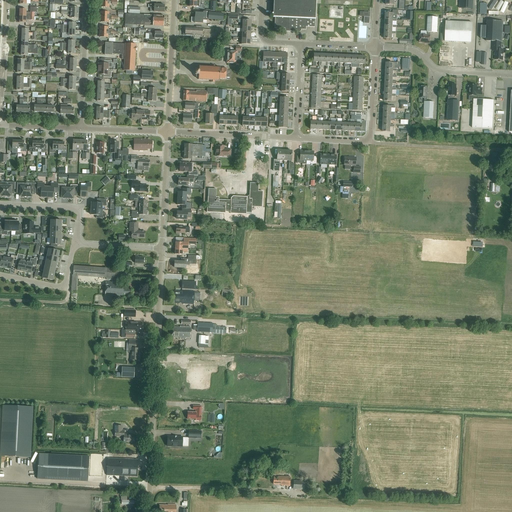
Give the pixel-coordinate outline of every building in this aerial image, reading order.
[(273,0),(273,17),(275,17),(275,28),(285,28),(285,30),(286,31),(300,32),(301,31),(301,29),(306,30),(306,27),(315,27),(315,19),(316,16),(316,3),(316,0),(273,0)] [(459,0),(460,8),(473,9),(473,0),(459,0)] [(207,19),(223,21),(224,13),(207,12),(203,12),(203,13),(196,12),(195,17),(195,23),(203,23),(203,20),(207,20),(207,19)] [(145,21),(150,21),(150,26),(164,26),(164,16),(125,13),(125,27),(136,28),(137,25),(141,25),(144,25),(145,21)] [(427,35),(420,35),(420,42),(426,43),(426,44),(430,44),(431,32),(437,33),(438,17),(428,17),(427,35)] [(503,26),(504,21),(487,20),(487,26),(481,25),(481,38),(486,38),(486,41),(493,41),(493,51),(496,51),(495,60),(503,60),(503,49),(501,49),(501,42),(503,42),(503,33),(510,33),(510,26),(503,26)] [(446,21),(445,41),(472,42),(472,22),(446,21)] [(184,28),(184,35),(191,36),(191,38),(194,38),(194,37),(202,37),(202,40),(210,41),(211,29),(203,29),(203,27),(196,26),(196,27),(185,27),(185,28),(184,28)] [(155,32),(149,32),(149,40),(155,40),(155,38),(163,38),(163,32),(155,32)] [(125,59),(124,70),(135,71),(136,51),(136,47),(136,44),(126,44),(125,44),(113,43),(105,43),(105,55),(112,55),(112,54),(122,54),(122,59),(125,59)] [(236,46),(236,51),(228,51),(227,63),(236,64),(236,63),(241,64),(241,58),(236,58),(237,51),(241,52),(241,47),(236,46)] [(245,58),(249,58),(249,61),(254,60),(253,51),(249,51),(249,54),(245,54),(245,58)] [(450,56),(445,56),(445,53),(440,53),(440,61),(450,61),(450,56)] [(98,63),(98,69),(108,69),(109,64),(111,64),(112,61),(104,60),(104,63),(98,63)] [(196,71),(195,70),(195,75),(196,75),(196,77),(199,78),(198,80),(211,80),(211,82),(215,82),(215,81),(219,81),(219,79),(226,80),(226,79),(230,79),(231,70),(226,70),(226,69),(220,69),(220,67),(216,67),(216,65),(212,65),(212,67),(199,66),(199,68),(197,68),(196,71)] [(108,71),(108,69),(98,69),(98,74),(103,75),(103,78),(111,78),(111,71),(108,71)] [(142,79),(152,80),(153,71),(142,70),(142,79)] [(448,85),(447,88),(449,89),(448,95),(449,95),(449,100),(448,100),(447,120),(458,121),(459,103),(456,100),(452,100),(453,95),(457,96),(457,91),(456,91),(457,85),(449,84),(449,85),(448,85)] [(473,110),(472,128),(492,129),(494,101),(494,100),(481,99),(481,95),(482,95),(483,88),(477,88),(478,85),(470,85),(470,86),(468,86),(468,89),(469,89),(469,95),(475,96),(475,99),(474,99),(473,110)] [(427,98),(428,87),(420,87),(420,98),(425,98),(424,101),(425,101),(424,117),(433,118),(434,102),(427,102),(427,98)] [(207,88),(207,91),(197,90),(197,91),(184,91),(183,100),(207,102),(207,99),(208,99),(208,94),(215,95),(214,105),(217,105),(218,98),(218,89),(207,88)] [(122,108),(129,108),(130,95),(122,95),(122,108)] [(131,119),(139,119),(140,119),(140,110),(132,110),(132,112),(129,112),(129,116),(129,117),(131,117),(131,119)] [(150,111),(140,110),(140,119),(139,119),(139,123),(141,123),(142,120),(149,120),(150,111)] [(206,114),(205,124),(213,124),(213,116),(217,116),(217,111),(211,110),(210,114),(206,114)] [(183,122),(191,122),(192,114),(183,114),(183,122)] [(148,149),(152,149),(152,141),(150,141),(150,140),(143,140),(143,139),(134,139),(134,150),(144,151),(144,150),(147,150),(148,149)] [(9,151),(12,151),(15,151),(15,148),(18,149),(18,140),(12,140),(12,144),(9,144),(9,151)] [(24,141),(18,140),(18,149),(21,149),(21,151),(26,152),(27,145),(24,145),(24,141)] [(80,150),(80,140),(73,140),(73,153),(70,152),(69,159),(76,159),(76,150),(80,150)] [(80,140),(80,150),(83,150),(83,159),(89,159),(89,153),(86,153),(87,141),(80,140)] [(29,152),(32,152),(38,152),(38,150),(38,141),(33,141),(33,145),(29,145),(29,152)] [(44,141),(38,141),(38,150),(40,150),(40,152),(47,153),(47,146),(44,146),(44,141)] [(49,153),(53,153),(55,153),(55,150),(58,150),(59,142),(53,142),(53,146),(50,146),(49,153)] [(64,142),(59,142),(58,150),(61,150),(61,153),(67,153),(67,146),(64,146),(64,142)] [(96,153),(103,153),(104,143),(96,142),(96,153)] [(119,142),(111,142),(111,153),(115,153),(115,159),(121,159),(122,151),(118,151),(119,142)] [(199,153),(202,153),(203,145),(184,144),(184,152),(196,152),(196,151),(199,151),(199,153)] [(231,156),(231,150),(226,149),(226,150),(224,150),(224,146),(216,146),(216,147),(215,148),(215,150),(216,150),(216,156),(223,157),(224,156),(231,156)] [(279,160),(284,160),(285,150),(279,150),(278,150),(277,163),(274,162),(273,171),(269,170),(268,181),(278,182),(279,160)] [(291,150),(285,150),(284,160),(289,161),(289,170),(294,170),(294,163),(291,163),(292,151),(291,151),(291,150)] [(307,160),(307,151),(301,150),(300,156),(297,156),(297,163),(302,163),(302,164),(306,165),(307,160)] [(314,151),(307,151),(307,160),(311,161),(310,164),(316,164),(317,156),(314,156),(314,151)] [(328,165),(328,155),(320,154),(320,164),(328,165)] [(328,155),(328,165),(336,165),(336,155),(328,155)] [(138,166),(149,167),(150,160),(137,159),(137,156),(139,156),(131,156),(131,163),(138,163),(138,166)] [(354,173),(360,173),(361,167),(355,166),(356,157),(351,157),(351,158),(345,157),(344,165),(354,166),(354,173)] [(488,164),(488,167),(488,168),(491,168),(492,168),(492,165),(498,165),(498,158),(488,158),(488,164)] [(261,165),(261,161),(255,161),(255,171),(263,172),(263,165),(261,165)] [(190,171),(191,166),(191,163),(180,163),(180,168),(178,168),(178,170),(179,170),(179,171),(187,172),(187,171),(190,171)] [(198,178),(198,176),(190,176),(187,176),(187,179),(179,178),(178,185),(188,186),(188,182),(193,182),(193,178),(198,178)] [(135,191),(148,192),(148,185),(143,185),(138,184),(138,181),(132,181),(132,188),(135,188),(135,191)] [(6,182),(6,184),(5,196),(7,196),(8,197),(9,197),(10,197),(10,196),(11,196),(11,189),(14,189),(15,182),(6,182)] [(26,197),(26,187),(24,187),(24,183),(17,182),(17,188),(20,189),(20,196),(21,196),(22,197),(24,197),(25,197),(26,197)] [(26,187),(26,197),(27,197),(28,198),(30,198),(31,197),(32,197),(32,189),(36,189),(36,183),(29,183),(29,187),(26,187)] [(47,197),(48,187),(44,187),(44,183),(37,183),(37,190),(41,191),(41,197),(42,197),(42,198),(45,198),(45,197),(47,197)] [(51,187),(48,187),(47,197),(49,198),(52,198),(53,198),(54,191),(58,191),(58,183),(51,183),(51,187)] [(81,187),(80,197),(81,197),(82,198),(85,198),(86,197),(87,197),(87,191),(91,191),(91,183),(87,183),(87,187),(81,187)] [(250,183),(250,190),(250,195),(247,197),(233,196),(231,198),(231,200),(219,199),(219,197),(216,197),(216,189),(208,189),(208,203),(207,203),(207,212),(225,213),(225,211),(230,212),(230,213),(252,214),(252,213),(252,207),(252,209),(254,209),(254,207),(262,207),(263,191),(258,191),(258,183),(250,183)] [(498,192),(498,184),(491,183),(490,192),(498,192)] [(68,198),(68,187),(66,187),(66,185),(58,184),(58,191),(62,191),(62,198),(63,199),(64,199),(65,199),(65,198),(68,198)] [(68,187),(68,198),(70,198),(70,199),(71,200),(72,200),(72,199),(73,199),(74,199),(74,192),(77,192),(78,185),(71,185),(71,187),(68,187)] [(178,192),(178,198),(186,199),(186,195),(190,195),(191,189),(183,189),(183,192),(178,192)] [(139,207),(147,208),(147,201),(139,200),(139,201),(138,201),(138,195),(131,195),(130,201),(135,201),(135,207),(139,208),(139,207)] [(186,199),(178,198),(177,205),(183,205),(183,209),(192,209),(192,204),(191,203),(186,203),(186,199)] [(91,207),(91,209),(102,209),(102,206),(106,206),(106,199),(97,199),(98,199),(98,203),(91,203),(91,204),(90,207),(91,207)] [(139,207),(139,208),(139,211),(132,211),(132,217),(139,217),(138,217),(138,214),(139,214),(139,215),(147,215),(147,208),(139,207)] [(102,209),(91,209),(91,211),(90,211),(90,214),(91,214),(91,215),(97,215),(97,218),(96,218),(105,219),(105,213),(103,213),(103,209),(102,209)] [(177,212),(177,219),(187,219),(187,217),(191,217),(191,209),(184,209),(184,212),(177,212)] [(11,235),(12,221),(5,221),(5,229),(1,229),(1,235),(7,235),(7,231),(11,231),(11,235)] [(18,222),(12,221),(11,235),(11,231),(15,231),(15,235),(21,235),(21,229),(18,229),(18,222)] [(24,226),(24,230),(25,230),(25,234),(33,234),(33,233),(40,233),(40,227),(34,227),(34,222),(32,222),(32,221),(28,221),(27,222),(25,222),(25,226),(24,226)] [(130,222),(129,230),(131,230),(131,238),(137,238),(137,237),(145,238),(145,231),(138,231),(138,223),(130,222)] [(175,242),(175,248),(188,249),(188,244),(196,244),(196,239),(184,238),(184,243),(175,242)] [(48,249),(47,255),(58,257),(59,251),(48,249)] [(21,271),(24,271),(26,261),(23,260),(24,255),(18,254),(17,256),(16,262),(19,263),(17,270),(21,271)] [(10,258),(7,257),(4,267),(11,269),(12,262),(16,263),(16,262),(17,256),(11,255),(10,258)] [(26,261),(24,271),(27,272),(31,273),(32,266),(35,266),(37,258),(34,258),(34,259),(30,259),(30,262),(26,261)] [(196,264),(196,259),(188,258),(188,262),(186,262),(174,261),(174,267),(186,268),(186,265),(189,265),(189,264),(196,264)] [(125,270),(74,266),(73,275),(124,279),(125,270)] [(42,278),(53,280),(54,274),(44,272),(42,278)] [(196,282),(182,281),(182,289),(195,289),(196,282)] [(106,296),(116,296),(116,283),(106,282),(106,296)] [(124,283),(116,283),(116,296),(124,296),(128,296),(128,295),(132,295),(132,289),(124,288),(124,283)] [(200,292),(182,291),(182,292),(175,291),(174,303),(180,303),(182,303),(182,304),(194,304),(194,300),(199,300),(200,292)] [(122,330),(121,337),(126,338),(134,338),(135,330),(137,330),(136,332),(142,332),(142,323),(126,322),(126,330),(122,330)] [(197,332),(226,333),(226,327),(217,327),(217,324),(197,323),(197,332)] [(190,338),(190,327),(183,327),(172,327),(172,337),(176,338),(180,338),(180,339),(185,339),(185,338),(190,338)] [(135,348),(135,343),(129,343),(129,346),(132,346),(131,360),(138,360),(138,354),(139,354),(139,349),(135,348)] [(122,377),(134,378),(134,368),(122,367),(122,377)] [(30,457),(33,407),(3,406),(0,456),(30,457)] [(201,421),(201,406),(193,406),(193,409),(196,410),(196,412),(187,412),(187,419),(196,419),(196,420),(201,421)] [(122,431),(122,426),(115,426),(115,430),(115,436),(124,437),(123,442),(134,443),(135,435),(124,434),(124,431),(122,431)] [(167,436),(167,446),(182,447),(182,437),(167,436)] [(88,481),(89,456),(39,454),(37,479),(88,481)] [(137,460),(107,458),(106,475),(136,477),(137,460)] [(290,486),(290,477),(281,476),(281,477),(278,477),(273,477),(273,484),(281,485),(281,486),(284,486),(284,485),(286,485),(286,486),(290,486)] [(293,480),(293,489),(304,490),(304,489),(307,489),(308,481),(304,481),(304,480),(293,480)] [(127,496),(121,496),(121,499),(122,499),(122,504),(134,504),(134,500),(127,500),(127,496)]
